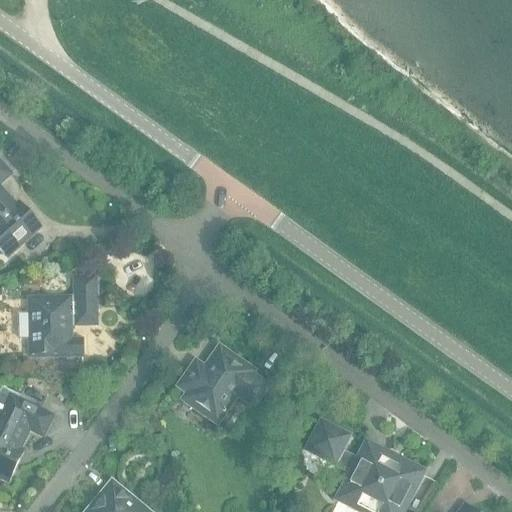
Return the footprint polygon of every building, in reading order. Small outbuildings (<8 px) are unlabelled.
[(19,205),(15,208),(0,191),(0,182),(8,175),(0,165),(0,251),(6,258),(39,228),(19,205)] [(82,341),(69,341),(68,320),(71,320),(70,313),(95,313),(95,279),(74,279),(74,299),(28,299),(29,356),(55,355),(55,359),(82,358),(82,341)] [(195,363),(177,389),(201,406),(197,412),(216,426),(221,419),(236,398),(252,409),(261,397),(269,403),(276,393),(267,387),(251,376),(253,372),(217,347),(217,348),(218,349),(217,351),(218,351),(211,361),(211,360),(208,363),(209,364),(204,370),(195,363)] [(28,430),(42,436),(50,418),(10,399),(0,419),(0,478),(8,482),(22,453),(17,451),(28,430)] [(334,466),(335,465),(353,474),(339,500),(341,501),(344,505),(347,507),(350,508),(355,508),(356,509),(358,509),(361,508),(364,509),(369,511),(400,511),(420,474),(403,466),(397,479),(376,468),(383,455),(366,447),(359,461),(341,452),(349,437),(320,423),(306,451),(334,466)] [(144,511),(111,484),(108,485),(101,493),(102,497),(90,511),(87,511),(85,511),(144,511)]
